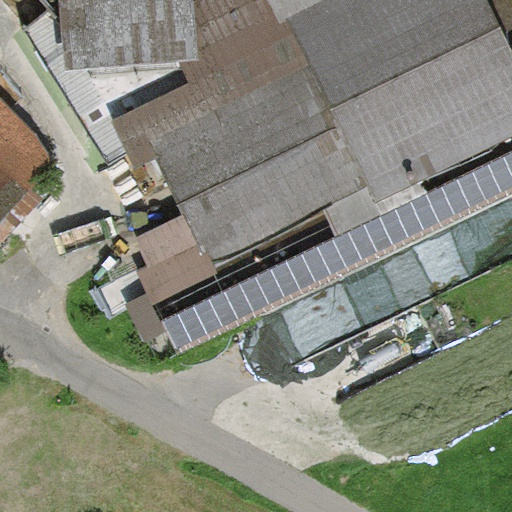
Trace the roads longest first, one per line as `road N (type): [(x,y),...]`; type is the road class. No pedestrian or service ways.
road 1 (unclassified): [(319,511),(132,423),(0,340)]
road 2 (track): [(0,312),(47,258),(91,173),(73,123),(0,27)]
